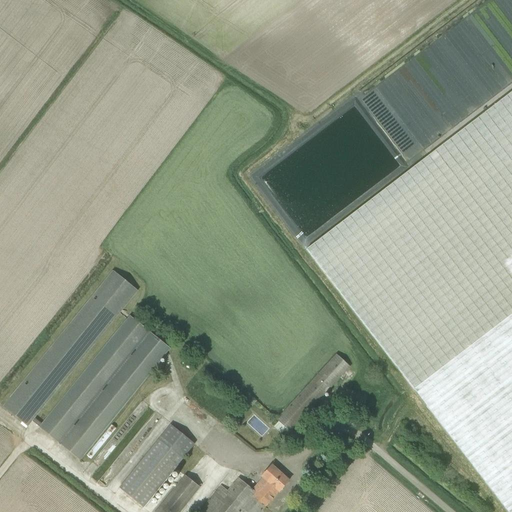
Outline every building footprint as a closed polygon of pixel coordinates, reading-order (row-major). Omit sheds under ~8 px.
[(511,91),(307,249),(414,389),(511,313),(511,91)] [(418,154),(445,135),(438,126),(431,116),(426,120),(424,117),(415,124),(420,131),(416,134),(422,142),(414,148),(418,154)] [(32,421),(80,460),(170,349),(130,316),(42,425),(34,418),(137,291),(113,271),(3,407),(28,426),(32,421)] [(511,511),(511,313),(414,389),(507,511),(511,511)] [(277,420),(290,432),(350,367),(337,355),(277,420)] [(120,488),(143,507),(194,444),(171,426),(120,488)] [(263,478),(253,490),(256,493),(243,510),(245,511),(261,511),(279,491),(279,492),(289,481),(272,465),(262,477),(263,478)] [(179,511),(199,488),(185,476),(156,511),(179,511)] [(241,511),(243,510),(256,493),(253,490),(238,478),(228,491),(220,486),(199,511),(241,511)]
